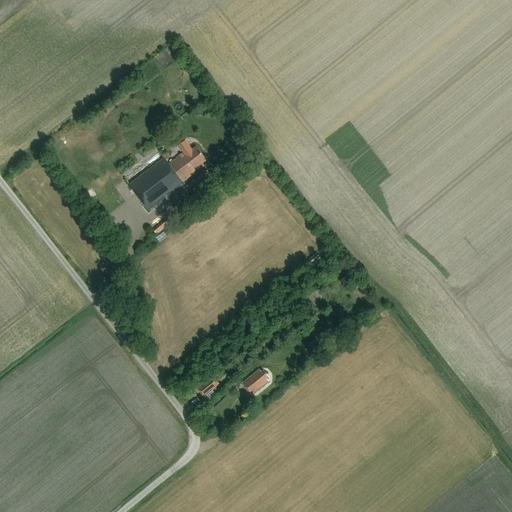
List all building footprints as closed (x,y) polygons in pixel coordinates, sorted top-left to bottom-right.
[(163,159),(129,185),(148,211),(183,184),(182,183),(204,166),(202,164),(205,161),(195,148),(191,150),(189,147),(182,153),(168,164),(163,159)] [(107,216),(99,221),(108,234),(115,228),(107,216)] [(370,297),(363,302),(368,309),(369,310),(370,309),(376,305),(370,297)] [(259,370),(242,385),(251,396),(269,382),(267,380),(269,378),(263,371),(261,373),(259,370)] [(212,378),(197,391),(203,398),(219,385),(212,378)]
